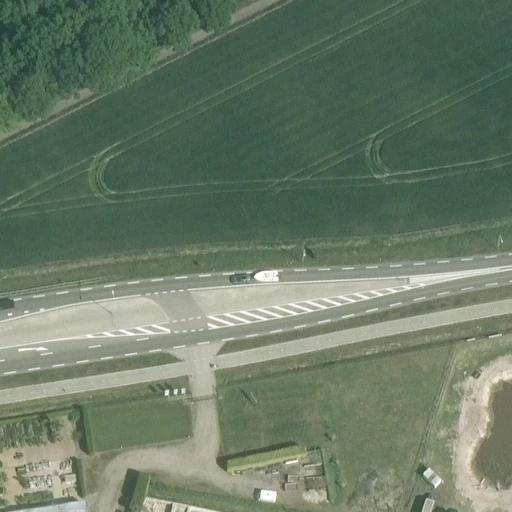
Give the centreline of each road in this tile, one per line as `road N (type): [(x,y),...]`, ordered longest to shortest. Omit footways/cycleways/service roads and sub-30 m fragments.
road 1 (primary): [(0,361),(511,274)]
road 2 (primary): [(511,262),(160,285),(0,312)]
